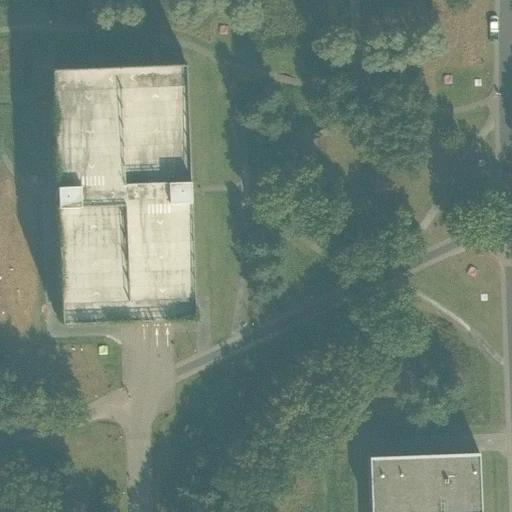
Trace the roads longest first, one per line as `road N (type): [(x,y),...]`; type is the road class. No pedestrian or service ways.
road 1 (unclassified): [(507,218),(136,397)]
road 2 (unclassified): [(506,0),(507,218)]
road 3 (unclassified): [(136,397),(0,433)]
